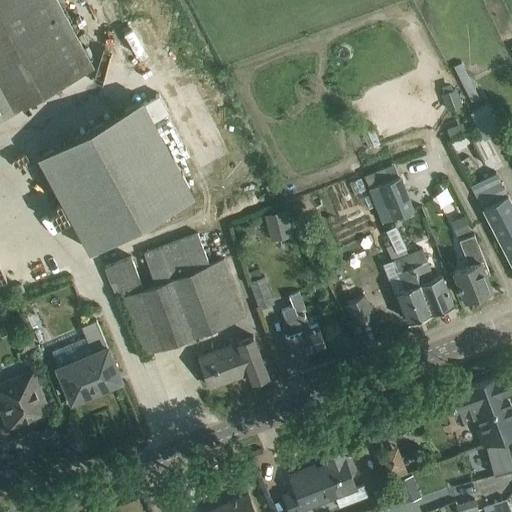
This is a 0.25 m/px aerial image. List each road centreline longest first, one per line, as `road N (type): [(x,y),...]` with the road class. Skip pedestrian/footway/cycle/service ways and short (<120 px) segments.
road 1 (tertiary): [(19,511),(511,324)]
road 2 (unknown): [(176,452),(86,268),(29,206),(0,190)]
road 3 (unknown): [(0,137),(126,74)]
